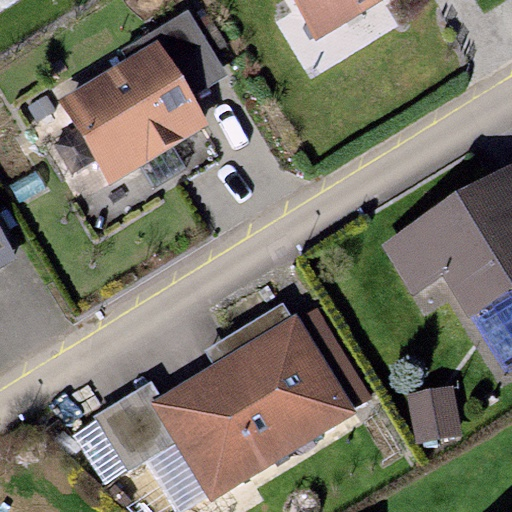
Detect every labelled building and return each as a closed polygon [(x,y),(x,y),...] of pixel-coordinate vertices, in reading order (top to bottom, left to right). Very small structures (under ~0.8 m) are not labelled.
[(290,0),(316,41),(382,0),(290,0)] [(126,57),(56,99),(108,184),(209,123),(192,95),(228,74),(189,9),(121,50),(126,57)] [(511,164),(381,245),(411,295),(444,275),(470,318),(511,292),(511,164)] [(0,267),(17,257),(0,230),(0,267)] [(160,395),(149,402),(174,442),(210,501),(356,413),(353,408),(370,397),(316,308),(299,318),(296,313),(291,316),(283,302),(204,350),(212,363),(160,395)] [(126,471),(174,442),(149,402),(160,395),(151,381),(92,416),(126,471)] [(454,386),(406,394),(415,443),(463,434),(454,386)]
